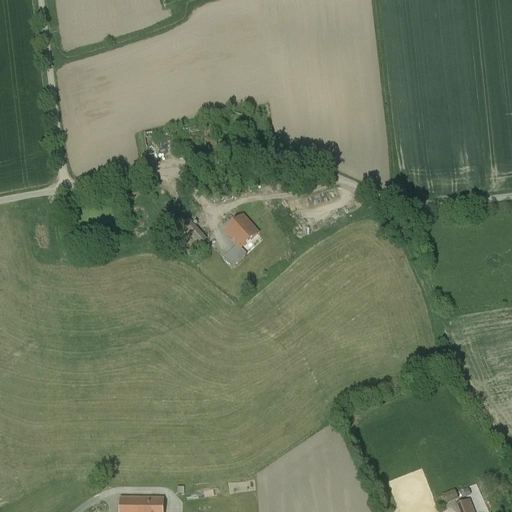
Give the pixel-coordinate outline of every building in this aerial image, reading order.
[(246,129),(246,127),(246,125),(245,123),(243,119),(241,118),(239,117),(237,117),(235,117),(231,118),(229,119),(228,120),(226,124),(225,128),(226,130),(227,132),(229,135),(233,137),(236,138),(240,137),(242,135),(243,134),(245,131),(246,129)] [(143,136),(146,165),(212,158),(209,130),(143,136)] [(376,160),(364,162),(366,176),(378,174),(376,160)] [(242,219),(226,234),(238,248),(241,251),(258,236),(242,219)] [(188,222),(178,231),(196,251),(203,244),(200,240),(203,237),(192,225),(188,222)] [(196,251),(178,231),(172,236),(189,256),(196,251)] [(238,248),(224,260),(232,270),(247,257),(241,251),(238,248)] [(443,494),(446,503),(456,499),(453,490),(443,494)] [(141,511),(142,500),(120,500),(119,511),(141,511)] [(163,511),(164,501),(142,500),(141,511),(163,511)] [(471,511),(468,503),(456,508),(458,511),(471,511)]
